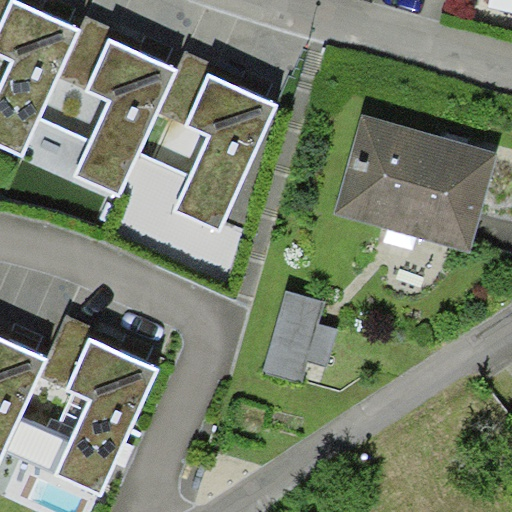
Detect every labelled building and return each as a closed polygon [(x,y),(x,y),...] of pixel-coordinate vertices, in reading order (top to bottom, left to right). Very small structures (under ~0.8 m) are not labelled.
[(84,21),(33,0),(0,0),(0,150),(23,161),(41,121),(84,21)] [(180,62),(84,21),(41,121),(94,144),(78,181),(121,200),(140,155),(180,62)] [(278,103),(180,62),(140,155),(192,177),(177,213),(222,233),(278,103)] [(500,160),(363,122),(336,215),(474,253),(481,226),(500,160)] [(322,306),(287,295),(262,378),(305,390),(312,364),(326,368),(337,332),(316,326),(322,306)] [(64,305),(46,343),(14,412),(67,437),(55,465),(100,486),(163,351),(64,305)] [(0,322),(0,444),(14,412),(46,343),(0,322)]
